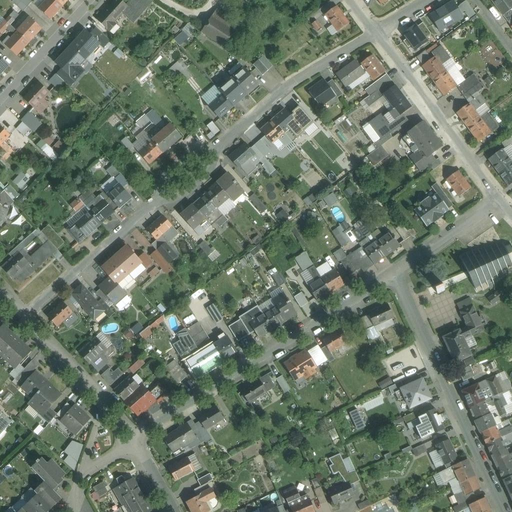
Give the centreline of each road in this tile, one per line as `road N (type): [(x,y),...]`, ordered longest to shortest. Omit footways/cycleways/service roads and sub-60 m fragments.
road 1 (residential): [(395,270),(500,511)]
road 2 (residential): [(395,270),(197,393)]
road 3 (residential): [(375,32),(498,198)]
road 4 (residential): [(214,147),(289,84),(375,32)]
road 5 (residential): [(24,317),(160,198)]
road 6 (residential): [(24,317),(127,435)]
road 7 (residential): [(90,0),(0,100)]
road 8 (residential): [(498,198),(395,270)]
